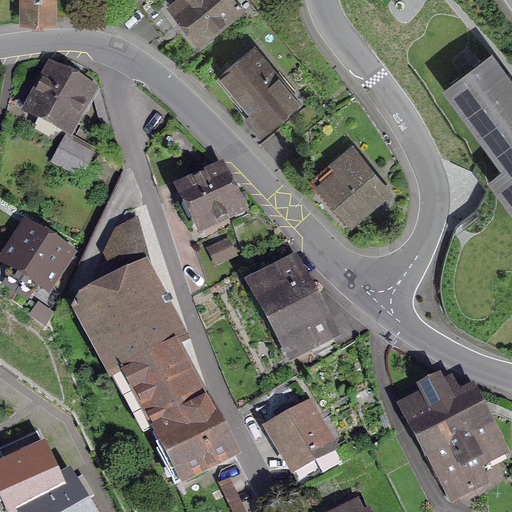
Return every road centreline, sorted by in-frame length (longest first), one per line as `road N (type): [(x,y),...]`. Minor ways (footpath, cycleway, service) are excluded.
road 1 (residential): [(123,52),(117,90),(179,297),(277,511)]
road 2 (residential): [(123,52),(170,87),(380,304)]
road 3 (residential): [(380,304),(423,243),(434,186),(413,135),(323,0)]
road 4 (residential): [(380,304),(445,352),(511,378)]
road 5 (residential): [(0,46),(84,39),(123,52)]
